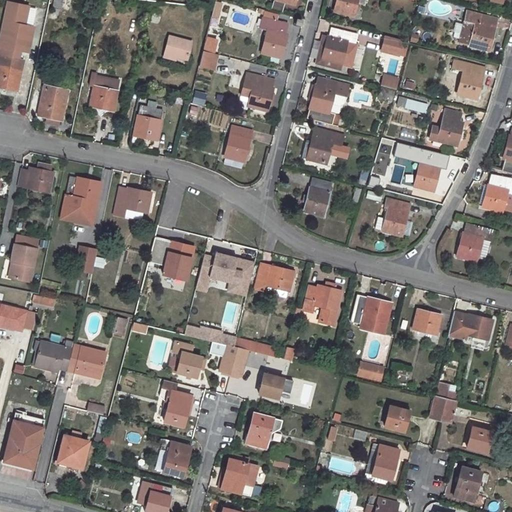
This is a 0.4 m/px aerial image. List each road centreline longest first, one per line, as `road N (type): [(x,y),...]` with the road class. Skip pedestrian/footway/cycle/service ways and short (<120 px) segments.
road 1 (residential): [(260,211),(199,178),(0,133)]
road 2 (residential): [(511,75),(416,279)]
road 3 (residential): [(260,211),(316,0)]
road 4 (residential): [(416,279),(292,238),(260,211)]
